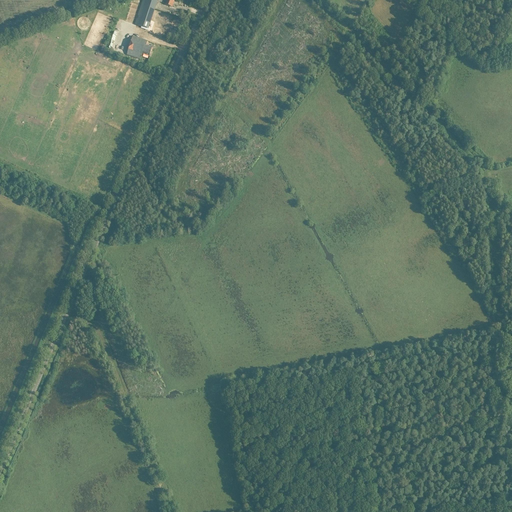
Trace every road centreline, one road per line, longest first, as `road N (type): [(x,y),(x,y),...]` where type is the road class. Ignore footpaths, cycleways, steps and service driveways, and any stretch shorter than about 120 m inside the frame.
road 1 (tertiary): [(0,471),(207,0)]
road 2 (track): [(317,0),(490,176),(511,400)]
road 3 (track): [(66,311),(98,332),(172,511)]
